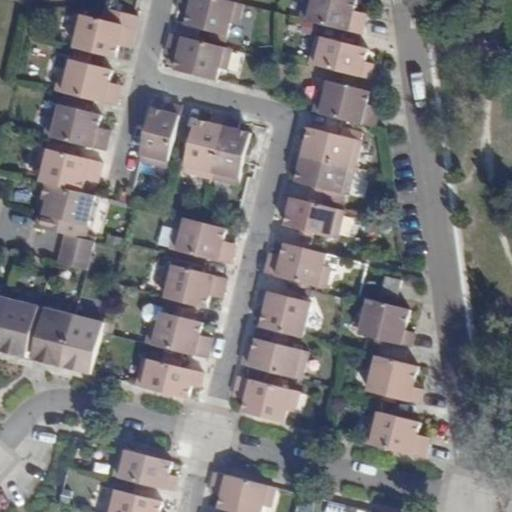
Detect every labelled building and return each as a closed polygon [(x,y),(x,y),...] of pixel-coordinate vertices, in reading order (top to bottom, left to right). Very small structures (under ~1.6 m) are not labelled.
[(188,7),(186,13),(183,25),(225,36),(228,23),(236,25),(241,4),(224,0),(177,0),(176,4),(188,7)] [(361,34),(364,21),(351,18),(353,12),(355,0),(310,0),(310,1),(305,0),(303,0),(299,18),(361,34)] [(176,4),(174,10),(186,13),(188,7),(176,4)] [(130,42),(136,18),(104,9),(100,20),(72,13),(67,32),(75,34),(71,45),(112,56),(115,45),(117,39),(130,42)] [(364,21),(366,15),(353,12),(351,18),(364,21)] [(172,70),(214,80),(217,68),(225,69),(229,49),(168,35),(165,49),(176,52),(174,58),(172,70)] [(341,36),(339,42),(352,45),(353,38),(341,36)] [(352,45),(339,42),(315,38),(310,63),(369,78),(372,63),(363,61),(366,48),(352,45)] [(128,49),(130,42),(117,39),(115,45),(128,49)] [(176,52),(165,49),(163,55),(174,58),(176,52)] [(53,88),(114,104),(118,91),(104,88),(106,81),(109,69),(85,63),(87,54),(73,51),(71,59),(69,59),(66,72),(58,70),(53,88)] [(104,88),(118,91),(119,84),(106,81),(104,88)] [(363,109),(365,103),(368,91),(329,81),(325,93),(317,91),(312,110),(372,127),(376,112),(363,109)] [(42,135),(103,150),(106,137),(92,133),(94,126),(97,114),(82,110),(71,107),(73,100),(60,96),(54,116),(47,115),(42,135)] [(84,103),(73,100),(71,107),(82,110),(84,103)] [(377,106),(365,103),(363,109),(376,112),(377,106)] [(149,109),(137,159),(164,166),(179,108),(165,104),(163,112),(149,109)] [(224,119),(210,116),(208,124),(195,121),(191,136),(188,149),(182,171),(209,178),(224,119)] [(236,131),(238,123),(224,119),(209,178),(237,184),(242,162),(245,150),(249,134),(236,131)] [(92,133),(106,137),(108,130),(94,126),(92,133)] [(356,130),(346,127),(344,135),(339,134),(336,133),(328,131),(323,130),(308,126),(305,139),(296,137),(293,151),(348,165),(355,138),(354,138),(356,130)] [(188,149),(191,136),(185,135),(181,147),(188,149)] [(49,183),(79,190),(82,178),(83,172),(96,175),(100,163),(70,155),(71,148),(48,142),(46,149),(39,147),(34,167),(42,169),(39,180),(49,183)] [(293,151),(289,165),(298,168),(295,180),(310,184),(312,184),(322,187),(323,187),(321,195),(337,199),(339,191),(341,192),(348,165),(293,151)] [(355,168),(348,192),(359,195),(366,171),(355,168)] [(95,181),(96,175),(83,172),(82,178),(95,181)] [(42,226),(66,233),(87,238),(88,232),(99,195),(79,190),(49,183),(45,197),(49,198),(42,226)] [(312,184),(310,184),(308,190),(320,193),(322,187),(312,184)] [(114,199),(127,202),(129,192),(116,188),(114,199)] [(282,194),(278,208),(286,211),(283,223),(298,226),(311,230),(310,236),(309,238),(330,243),(332,235),(339,208),(282,194)] [(38,225),(42,226),(49,198),(45,197),(41,212),(38,225)] [(199,220),(183,216),(179,229),(173,228),(168,245),(229,262),(232,249),(220,246),(222,239),(225,227),(199,220)] [(311,230),(298,226),(296,232),(310,236),(311,230)] [(66,233),(63,247),(91,255),(95,240),(87,238),(66,233)] [(220,246),(232,249),(234,242),(222,239),(220,246)] [(322,264),(324,252),(283,241),(280,254),(278,261),(265,258),(262,271),(289,277),(287,282),(304,286),(305,282),(323,286),(327,266),(322,264)] [(63,247),(59,262),(87,269),(91,255),(63,247)] [(267,250),(265,258),(278,261),(280,254),(267,250)] [(164,295),(217,309),(220,297),(207,294),(209,287),(213,273),(200,270),(203,261),(187,257),(184,266),(164,261),(165,257),(153,254),(147,257),(143,272),(146,278),(151,279),(148,290),(164,295)] [(220,297),(221,291),(209,287),(207,294),(220,297)] [(280,292),(258,287),(254,302),(263,304),(258,325),(300,335),(309,300),(293,296),(280,292)] [(0,338),(11,298),(0,295),(0,338)] [(357,331),(384,338),(406,344),(410,330),(400,327),(406,306),(365,296),(357,331)] [(11,298),(0,338),(0,343),(16,348),(15,354),(27,357),(41,305),(11,298)] [(144,340),(205,356),(208,343),(196,340),(197,332),(200,321),(188,318),(190,308),(173,304),(171,314),(159,311),(156,323),(149,321),(144,340)] [(47,306),(33,358),(42,360),(43,354),(64,360),(76,314),(47,306)] [(108,322),(76,314),(64,360),(84,365),(83,371),(95,374),(106,331),(108,323),(108,322)] [(196,340),(208,343),(210,336),(197,332),(196,340)] [(268,340),(281,343),(282,338),(269,335),(268,340)] [(383,344),(384,338),(372,335),(370,341),(383,344)] [(243,347),(239,362),(299,377),(306,349),(281,343),(268,340),(253,336),(250,349),(243,347)] [(0,349),(15,354),(16,348),(0,343),(0,349)] [(43,354),(42,360),(63,366),(64,360),(43,354)] [(383,392),(394,395),(416,400),(419,388),(409,385),(414,364),(373,354),(365,388),(383,392)] [(141,356),(134,384),(161,391),(165,392),(168,393),(185,397),(189,383),(197,385),(201,371),(141,356)] [(64,360),(63,366),(83,371),(84,365),(64,360)] [(240,411),(281,421),(284,407),(292,409),(297,390),(236,374),(232,387),(245,390),(243,397),(240,411)] [(232,387),(230,394),(243,397),(245,390),(232,387)] [(392,401),(394,395),(383,392),(381,398),(392,401)] [(359,441),(420,457),(424,443),(413,440),(415,433),(417,422),(375,411),(372,423),(364,421),(359,441)] [(413,440),(424,443),(425,436),(415,433),(413,440)] [(172,489),(176,476),(167,473),(171,460),(154,456),(147,454),(121,447),(114,474),(172,489)] [(268,506),(274,487),(213,471),(209,483),(220,486),(219,493),(215,505),(237,511),(258,511),(261,504),(268,506)] [(208,489),(219,493),(220,486),(209,483),(208,489)] [(160,511),(157,511),(161,500),(145,495),(132,492),(111,486),(103,511),(160,511)] [(132,492),(145,495),(146,490),(133,486),(132,492)]
